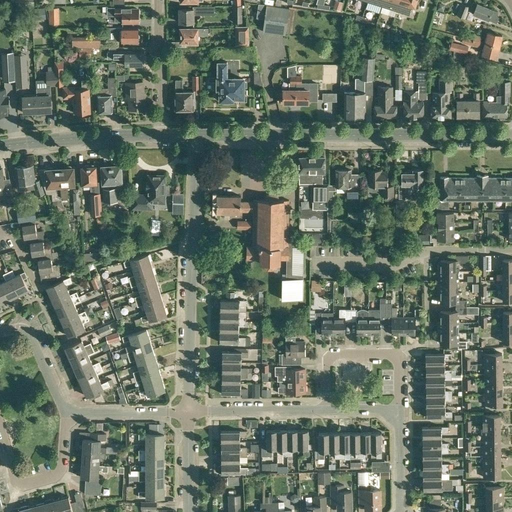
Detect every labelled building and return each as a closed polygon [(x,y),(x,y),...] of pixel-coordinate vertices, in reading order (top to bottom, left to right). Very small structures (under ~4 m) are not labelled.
[(336,0),(335,0),(333,8),(341,10),(343,2),(336,0)] [(383,0),(382,6),(396,11),(399,0),(383,0)] [(399,0),(396,11),(409,15),(412,7),(415,8),(417,0),(399,0)] [(477,3),(473,2),(470,9),(474,11),(473,14),(489,20),(496,23),(499,17),(495,16),(497,12),(493,10),(477,3)] [(285,35),(288,15),(289,8),(258,3),(256,18),(264,19),(263,31),(285,35)] [(465,19),(470,7),(461,3),(456,15),(465,19)] [(233,23),(242,23),(242,5),(232,5),(233,23)] [(107,15),(116,15),(116,21),(139,21),(139,9),(131,10),(131,8),(122,8),(122,7),(107,7),(107,15)] [(179,22),(194,22),(194,15),(203,15),(203,8),(194,8),(194,9),(179,9),(179,22)] [(436,12),(435,12),(433,22),(441,24),(444,14),(436,12)] [(235,45),(249,45),(249,25),(235,26),(235,45)] [(117,28),(107,28),(107,41),(122,40),(122,42),(138,42),(138,28),(117,28)] [(197,28),(181,28),(181,41),(187,41),(187,43),(197,43),(197,35),(208,35),(208,28),(197,28)] [(499,46),(502,35),(488,32),(485,42),(499,46)] [(395,44),(396,40),(393,36),(388,37),(387,42),(390,45),(395,44)] [(72,47),(100,47),(100,37),(72,37),(72,47)] [(480,41),(473,39),(473,40),(463,37),(462,42),(472,45),(478,47),(478,49),(483,50),(482,53),(496,57),(499,46),(485,42),(480,41)] [(466,54),(468,46),(452,41),(450,49),(466,54)] [(422,51),(424,44),(415,42),(413,48),(422,51)] [(373,79),(375,57),(375,51),(361,50),(359,78),(355,78),(355,92),(344,92),(344,116),(365,116),(365,92),(364,92),(364,79),(373,79)] [(142,52),(124,52),(124,51),(114,51),(114,59),(125,59),(125,66),(142,66),(142,52)] [(2,69),(14,69),(13,52),(1,52),(2,69)] [(457,52),(455,57),(466,61),(468,55),(457,52)] [(16,87),(29,87),(27,54),(14,55),(16,87)] [(57,86),(62,85),(64,85),(63,60),(54,61),(54,66),(56,66),(57,86)] [(209,82),(217,82),(217,88),(221,88),(220,99),(222,99),(223,103),(230,103),(231,99),(233,99),(233,97),(243,97),(243,95),(247,94),(247,89),(243,88),(243,78),(227,78),(227,61),(217,61),(217,76),(209,76),(209,82)] [(46,86),(57,86),(56,66),(54,66),(47,67),(48,70),(45,70),(46,86)] [(465,78),(465,72),(465,66),(455,66),(454,78),(465,78)] [(262,86),(257,67),(253,67),(253,72),(254,72),(254,86),(262,86)] [(200,94),(200,78),(200,76),(192,76),(192,91),(183,91),(183,79),(175,79),(176,91),(175,91),(176,109),(177,109),(178,111),(183,111),(184,109),(193,109),(193,101),(195,101),(195,94),(200,94)] [(98,112),(112,111),(112,96),(116,96),(116,77),(108,77),(108,88),(97,88),(98,96),(97,96),(98,112)] [(88,88),(88,79),(81,80),(82,88),(74,89),(74,87),(63,88),(64,98),(72,98),(72,103),(74,103),(75,113),(90,112),(89,88),(88,88)] [(452,92),(452,80),(452,79),(438,79),(438,91),(432,91),(432,106),(431,106),(431,116),(451,117),(451,106),(450,106),(450,92),(452,92)] [(144,94),(143,81),(126,82),(127,98),(129,98),(129,110),(145,109),(144,100),(146,100),(146,94),(144,94)] [(500,82),(500,96),(497,96),(497,101),(483,101),(483,116),(507,116),(507,103),(510,103),(510,82),(500,82)] [(418,99),(427,99),(427,83),(418,83),(418,99)] [(36,88),(36,95),(37,112),(52,111),(50,87),(36,88)] [(392,105),(392,87),(378,87),(378,105),(374,105),(374,116),(396,116),(396,105),(392,105)] [(0,114),(8,114),(8,107),(10,107),(9,94),(7,95),(6,88),(0,88),(0,114)] [(296,102),(296,90),(296,88),(283,88),(283,90),(283,102),(283,103),(296,103),(296,102)] [(308,102),(309,90),(296,90),(296,102),(308,102)] [(408,99),(408,102),(404,102),(404,116),(423,116),(423,104),(423,102),(418,102),(418,91),(403,91),(403,99),(408,99)] [(336,92),(322,92),(322,100),(336,100),(336,92)] [(463,100),(463,98),(463,92),(457,92),(457,100),(457,117),(468,117),(468,100),(463,100)] [(468,100),(468,117),(479,117),(479,98),(479,92),(473,92),(473,100),(468,100)] [(23,113),(37,112),(36,95),(23,96),(23,113)] [(322,183),(322,174),(324,174),(324,157),(299,158),(300,174),(299,174),(299,183),(312,183),(311,202),(313,202),(313,210),(327,210),(328,183),(322,183)] [(108,166),(108,164),(104,164),(103,166),(102,166),(103,189),(104,202),(113,201),(118,201),(117,188),(122,188),(121,165),(108,166)] [(35,181),(33,165),(15,167),(17,185),(32,183),(37,196),(45,193),(40,180),(35,181)] [(95,166),(88,167),(88,165),(83,165),(83,167),(82,167),(83,184),(91,184),(91,193),(100,193),(101,193),(100,183),(97,183),(97,175),(96,175),(95,166)] [(58,205),(58,210),(65,210),(64,206),(66,205),(66,210),(70,210),(70,203),(66,203),(65,202),(68,201),(67,199),(68,199),(67,189),(64,189),(64,186),(74,185),(73,168),(72,168),(71,166),(66,166),(66,168),(56,169),(58,205)] [(58,205),(56,169),(54,169),(52,167),(48,167),(47,169),(46,169),(38,169),(47,194),(52,194),(52,200),(53,200),(53,205),(57,205),(58,205)] [(358,198),(358,186),(361,186),(361,174),(350,173),(350,170),(335,169),(335,187),(347,187),(347,198),(358,198)] [(392,196),(393,185),(392,185),(392,183),(387,183),(387,171),(381,171),(381,170),(367,169),(367,185),(367,194),(368,194),(368,195),(381,195),(381,196),(385,196),(385,201),(393,201),(393,196),(392,196)] [(409,199),(409,191),(414,191),(414,186),(421,186),(421,169),(412,169),(412,172),(401,172),(401,185),(398,185),(398,195),(402,195),(402,199),(409,199)] [(511,177),(486,178),(486,175),(475,175),(475,178),(447,178),(447,177),(440,177),(440,194),(436,194),(436,208),(448,208),(448,199),(511,198),(511,177)] [(164,185),(164,176),(148,176),(148,182),(147,182),(144,181),(144,188),(147,188),(147,189),(148,189),(148,195),(132,195),(132,206),(148,206),(148,203),(164,203),(164,195),(169,195),(169,185),(164,185)] [(89,203),(101,202),(101,193),(100,193),(91,193),(89,194),(89,203)] [(183,214),(184,193),(173,193),(172,213),(183,214)] [(6,208),(15,206),(12,194),(4,196),(6,208)] [(277,200),(277,195),(264,195),(264,200),(253,200),(253,202),(240,202),(240,196),(217,196),(216,213),(240,213),(240,212),(252,212),(252,247),(246,246),(246,258),(259,259),(259,263),(264,263),(264,264),(264,265),(265,266),(265,267),(266,268),(267,268),(268,269),(268,271),(272,271),(272,268),(273,268),(273,267),(274,267),(275,266),(275,265),(275,264),(275,263),(279,263),(279,259),(286,259),(286,279),(281,279),(281,300),(302,300),(302,279),(301,279),(301,275),(302,275),(303,248),(292,247),(292,241),(287,241),(288,213),(289,213),(289,203),(288,203),(288,200),(277,200)] [(19,222),(36,219),(34,208),(18,211),(19,222)] [(350,222),(359,222),(358,212),(350,212),(350,222)] [(437,221),(453,221),(453,212),(436,212),(436,221),(437,221)] [(251,229),(251,221),(237,221),(237,229),(251,229)] [(437,231),(453,230),(453,221),(437,221),(437,231)] [(34,242),(44,240),(43,230),(36,231),(35,223),(22,225),(22,226),(20,227),(21,232),(23,232),(24,238),(33,237),(34,242)] [(437,231),(436,231),(436,240),(453,240),(453,230),(437,231)] [(371,233),(362,233),(362,243),(370,244),(371,233)] [(419,244),(430,244),(429,233),(419,234),(419,244)] [(322,245),(322,234),(312,234),(312,245),(322,245)] [(42,259),(52,258),(52,257),(58,256),(57,251),(51,252),(50,247),(44,248),(43,241),(44,241),(44,240),(34,242),(30,243),(32,256),(41,254),(42,259)] [(96,252),(84,253),(84,261),(97,260),(96,252)] [(133,270),(151,265),(148,254),(123,262),(125,267),(131,264),(133,270)] [(439,260),(439,271),(457,271),(457,263),(467,263),(467,255),(456,255),(456,260),(439,260)] [(52,258),(42,259),(38,260),(40,272),(48,271),(49,277),(51,277),(51,280),(60,276),(60,275),(58,264),(52,265),(51,259),(52,258)] [(502,270),(511,269),(511,258),(502,259),(502,270)] [(74,261),(69,263),(71,270),(77,267),(74,261)] [(81,267),(84,273),(90,271),(88,264),(86,265),(81,267)] [(154,274),(151,265),(133,270),(135,275),(128,277),(130,282),(154,274)] [(78,276),(84,273),(81,267),(78,268),(75,269),(78,276)] [(502,280),(511,280),(511,269),(502,270),(502,280)] [(7,272),(18,295),(28,290),(23,280),(27,277),(25,271),(15,276),(12,270),(7,272)] [(437,281),(457,281),(457,271),(439,271),(437,271),(437,281)] [(467,281),(479,281),(478,271),(472,271),(472,276),(467,276),(467,281)] [(9,299),(18,295),(7,272),(3,274),(6,280),(1,283),(9,299)] [(157,284),(154,274),(130,282),(131,286),(138,284),(139,290),(157,284)] [(67,290),(65,285),(72,282),(69,277),(46,288),(50,297),(67,290)] [(311,280),(311,291),(321,291),(321,280),(311,280)] [(502,291),(511,290),(511,280),(502,280),(502,291)] [(437,293),(439,293),(439,292),(457,292),(457,281),(437,281),(437,293)] [(0,303),(9,299),(1,283),(0,283),(0,303)] [(141,295),(134,297),(136,302),(160,294),(157,284),(139,290),(141,295)] [(54,307),(78,297),(76,292),(69,295),(67,290),(50,297),(54,307)] [(502,301),(511,301),(511,290),(502,291),(502,301)] [(456,307),(466,307),(467,300),(457,300),(457,292),(439,292),(439,293),(439,303),(456,303),(456,307)] [(144,304),(145,310),(163,304),(160,294),(136,302),(137,307),(144,304)] [(59,317),(76,309),(74,304),(80,302),(78,297),(54,307),(59,317)] [(385,303),(386,303),(386,298),(380,298),(380,301),(380,303),(380,309),(368,309),(368,311),(368,335),(379,335),(379,327),(385,327),(385,303)] [(403,335),(403,317),(397,317),(397,307),(392,307),(392,303),(392,299),(387,299),(387,303),(386,303),(385,303),(385,327),(391,327),(391,335),(403,335)] [(246,305),(246,300),(239,300),(238,301),(220,300),(220,310),(238,311),(238,305),(246,305)] [(141,317),(142,322),(167,315),(163,304),(145,310),(147,315),(141,317)] [(351,321),(350,309),(350,306),(348,306),(348,309),(345,309),(339,309),(339,317),(333,317),(332,317),(332,335),(344,335),(344,321),(351,321)] [(439,322),(457,322),(457,314),(466,314),(466,307),(456,307),(456,312),(439,312),(439,322)] [(86,316),(84,311),(78,314),(76,309),(59,317),(63,326),(86,316)] [(332,317),(333,317),(333,312),(315,312),(315,309),(310,309),(310,324),(315,324),(316,333),(321,333),(321,335),(332,335),(332,317)] [(368,311),(366,309),(364,309),(362,309),(360,309),(358,310),(357,311),(357,309),(350,309),(351,321),(356,321),(356,335),(368,335),(368,311)] [(403,317),(403,335),(414,335),(414,321),(421,321),(421,309),(415,309),(415,317),(403,317)] [(244,311),(238,311),(220,310),(220,321),(246,321),(246,317),(246,311),(244,311)] [(502,322),(511,321),(511,311),(502,312),(502,322)] [(86,316),(63,326),(67,336),(84,329),(82,323),(88,320),(86,316)] [(246,326),(246,321),(220,321),(219,332),(238,332),(238,326),(246,326)] [(503,332),(511,331),(511,321),(502,322),(503,332)] [(457,322),(439,322),(437,322),(437,333),(440,333),(457,333),(457,322)] [(100,337),(110,333),(112,332),(108,324),(97,329),(100,337)] [(132,345),(150,339),(147,329),(122,337),(124,342),(130,340),(132,345)] [(503,343),(511,342),(511,331),(503,332),(503,343)] [(107,343),(121,339),(118,332),(105,336),(107,343)] [(245,332),(238,332),(219,332),(219,342),(238,342),(238,345),(245,345),(245,332)] [(457,333),(440,333),(441,338),(439,338),(440,344),(447,344),(447,348),(461,348),(461,347),(467,347),(467,340),(457,340),(457,333)] [(295,342),(295,336),(285,336),(285,342),(285,353),(282,354),(282,364),(302,364),(301,356),(305,356),(305,342),(295,342)] [(150,339),(132,345),(132,346),(126,349),(127,352),(128,357),(153,349),(150,339)] [(69,358),(92,348),(90,343),(84,346),(82,340),(65,348),(69,358)] [(74,367),(91,360),(88,355),(94,352),(92,348),(69,358),(74,367)] [(222,362),(241,362),(241,357),(248,357),(248,352),(238,352),(237,348),(233,348),(233,351),(222,351),(222,362)] [(138,365),(156,359),(153,349),(128,357),(130,362),(136,360),(138,365)] [(444,365),(444,359),(451,359),(451,354),(424,355),(425,365),(444,365)] [(484,364),(501,364),(501,354),(484,354),(484,364)] [(134,377),(159,369),(156,359),(138,365),(140,370),(133,372),(134,377)] [(78,377),(101,366),(105,365),(102,360),(99,362),(93,365),(91,360),(74,367),(78,377)] [(241,368),(241,362),(222,362),(222,373),(252,373),(252,368),(241,368)] [(484,374),(502,374),(501,364),(484,364),(484,374)] [(425,376),(451,375),(451,370),(444,370),(444,365),(425,365),(425,376)] [(82,386),(99,379),(97,374),(103,371),(101,366),(78,377),(82,386)] [(286,381),(305,381),(304,369),(291,369),(291,366),(275,366),(275,375),(277,375),(277,381),(286,381)] [(144,385),(162,379),(159,369),(134,377),(136,382),(142,380),(144,385)] [(127,376),(124,370),(119,372),(119,371),(118,372),(120,378),(127,376)] [(252,378),(252,373),(222,373),(222,383),(241,383),(241,377),(252,378)] [(484,385),(502,384),(502,374),(484,374),(484,385)] [(425,386),(444,386),(444,380),(451,380),(451,375),(425,376),(425,386)] [(99,379),(82,386),(86,396),(88,395),(91,400),(95,398),(93,393),(109,386),(114,384),(112,379),(107,381),(102,384),(99,379)] [(162,379),(144,385),(146,390),(139,392),(141,397),(147,395),(165,390),(162,379)] [(305,381),(286,381),(286,387),(278,387),(278,394),(305,393),(305,381)] [(241,389),(241,383),(222,383),(222,393),(242,393),(242,398),(248,398),(248,389),(241,389)] [(484,395),(502,394),(502,384),(484,385),(484,395)] [(425,396),(451,396),(451,390),(444,390),(444,386),(425,386),(425,396)] [(120,403),(127,403),(125,397),(123,392),(119,393),(120,398),(119,399),(120,403)] [(484,405),(502,405),(502,394),(484,395),(484,405)] [(425,407),(444,406),(444,401),(451,401),(451,396),(425,396),(425,407)] [(444,406),(425,407),(426,417),(451,417),(451,412),(444,412),(444,406)] [(482,425),(500,425),(499,415),(482,415),(482,425)] [(251,420),(251,428),(260,428),(260,420),(251,420)] [(472,421),(472,429),(481,429),(481,421),(472,421)] [(482,436),(500,435),(500,425),(482,425),(482,436)] [(441,438),(441,433),(447,433),(447,427),(422,427),(422,438),(441,438)] [(271,449),(277,449),(277,430),(266,430),(266,450),(261,451),(262,456),(271,456),(271,449)] [(282,456),(287,456),(287,430),(277,430),(277,449),(282,449),(282,456)] [(292,449),(298,449),(297,430),(287,430),(287,456),(292,456),(292,449)] [(308,456),(308,448),(308,430),(297,430),(298,449),(303,449),(303,456),(308,456)] [(239,442),(239,436),(246,436),(246,431),(221,431),(221,442),(239,442)] [(344,451),(350,451),(350,432),(339,433),(340,458),(344,458),(344,451)] [(356,458),(361,458),(360,432),(350,432),(350,451),(356,451),(356,458)] [(365,451),(371,451),(371,432),(360,432),(361,458),(366,458),(365,451)] [(382,458),(382,451),(381,432),(371,432),(371,451),(376,451),(376,458),(382,458)] [(101,452),(106,453),(107,447),(101,447),(101,439),(107,439),(107,434),(91,433),(91,438),(84,438),(83,451),(101,452)] [(147,444),(165,444),(165,433),(140,433),(140,439),(147,439),(147,444)] [(323,452),(329,451),(329,433),(318,433),(319,459),(323,458),(323,452)] [(335,458),(340,458),(339,433),(329,433),(329,451),(335,451),(335,458)] [(483,446),(500,446),(500,435),(482,436),(483,446)] [(422,448),(448,448),(448,443),(441,443),(441,438),(422,438),(422,448)] [(221,452),(246,452),(246,447),(239,447),(239,442),(221,442),(221,452)] [(165,455),(165,444),(147,444),(147,450),(140,450),(140,455),(165,455)] [(483,456),(500,456),(500,446),(483,446),(483,456)] [(422,459),(441,459),(441,453),(448,453),(448,448),(422,448),(422,459)] [(106,458),(106,453),(101,452),(83,451),(82,464),(100,465),(100,458),(106,458)] [(221,463),(240,463),(240,457),(246,457),(246,452),(221,452),(221,463)] [(165,465),(165,455),(140,455),(140,460),(147,460),(147,465),(165,465)] [(483,466),(500,466),(500,456),(483,456),(483,466)] [(449,469),(453,469),(453,464),(441,464),(441,459),(422,459),(422,469),(449,469)] [(372,471),(389,471),(389,461),(372,461),(372,471)] [(240,463),(221,463),(221,466),(218,466),(218,472),(221,472),(221,473),(247,473),(247,467),(240,467),(240,463)] [(108,466),(100,465),(82,464),(82,477),(86,477),(86,486),(101,486),(102,478),(99,478),(100,470),(102,470),(102,471),(108,472),(108,466)] [(165,476),(165,465),(147,465),(147,471),(140,471),(140,476),(165,476)] [(483,477),(500,477),(500,466),(483,466),(483,477)] [(449,469),(422,469),(422,480),(442,479),(442,473),(449,473),(449,469)] [(370,490),(370,484),(368,484),(368,471),(358,471),(358,490),(359,490),(359,502),(366,502),(366,511),(380,510),(380,489),(370,490)] [(318,484),(330,483),(330,472),(318,472),(318,484)] [(165,486),(165,476),(140,476),(140,480),(147,480),(147,486),(165,486)] [(442,479),(422,480),(422,490),(442,490),(452,490),(452,479),(442,479)] [(344,491),(344,485),(330,485),(330,498),(337,497),(337,511),(351,511),(351,491),(344,491)] [(101,494),(101,486),(86,486),(85,493),(101,494)] [(165,497),(165,486),(147,486),(147,491),(140,491),(140,497),(141,497),(141,501),(155,502),(155,497),(165,497)] [(486,497),(503,497),(503,486),(486,487),(486,497)] [(441,508),(440,499),(442,499),(441,494),(429,495),(429,508),(441,508)] [(241,511),(241,495),(228,495),(228,511),(241,511)] [(69,496),(56,499),(59,511),(85,511),(83,499),(77,501),(70,503),(69,496)] [(306,511),(320,511),(326,510),(326,496),(313,496),(314,505),(306,506),(306,511)] [(486,507),(503,507),(503,497),(486,497),(486,507)] [(272,511),(272,503),(271,498),(268,498),(268,503),(260,503),(261,511),(254,511),(253,511),(272,511)] [(59,511),(56,499),(51,501),(51,499),(45,501),(45,502),(43,503),(45,511),(59,511)] [(272,503),(272,511),(291,511),(292,510),(279,511),(279,502),(272,503)] [(45,511),(43,503),(31,506),(32,511),(45,511)]
